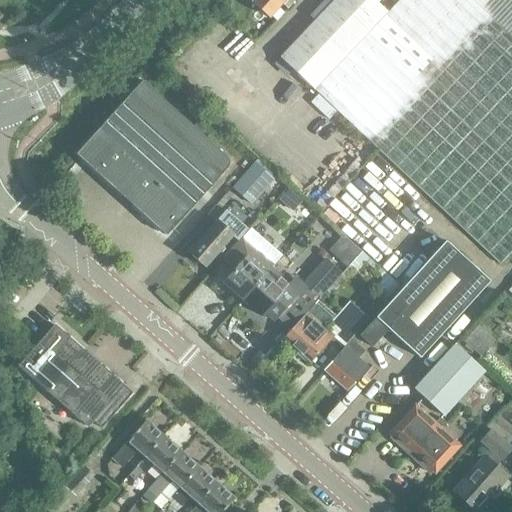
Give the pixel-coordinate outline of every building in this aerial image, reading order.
[(292,0),(254,0),(252,2),(269,18),(282,4),(288,9),(295,2),(292,0)] [(333,0),(280,57),(315,90),(388,12),(378,3),(380,0),(333,0)] [(511,0),(398,0),(388,12),(315,90),(501,265),(511,252),(511,0)] [(77,153),(85,160),(166,234),(227,168),(228,165),(228,161),(226,157),(143,81),(77,153)] [(275,179),(255,162),(233,187),(252,204),(275,179)] [(293,211),(303,200),(289,188),(279,199),(293,211)] [(226,210),(217,220),(217,219),(187,252),(205,268),(233,236),(239,241),(249,230),(226,210)] [(348,266),(361,251),(343,234),(329,250),(348,266)] [(445,241),(359,335),(372,347),(385,332),(390,331),(419,358),(489,281),(445,241)] [(222,283),(242,300),(270,268),(272,265),(253,248),(222,283)] [(369,257),(362,251),(351,264),(358,270),(369,257)] [(387,274),(369,258),(366,261),(373,269),(376,269),(380,274),(382,281),(387,274)] [(304,283),(320,297),(341,273),(325,259),(304,283)] [(270,268),(242,300),(262,318),(265,315),(273,321),(297,295),(289,288),(287,290),(274,280),(278,275),(270,268)] [(390,277),(376,292),(385,300),(398,285),(390,277)] [(332,337),(344,347),(351,339),(350,338),(367,319),(349,303),(326,329),(308,313),(285,339),(311,362),(332,337)] [(133,393),(124,385),(55,324),(19,366),(88,427),(94,421),(103,429),(133,393)] [(481,357),(496,340),(478,324),(464,341),(466,343),(464,346),(472,353),(474,350),(481,357)] [(323,370),(346,391),(367,367),(358,358),(357,357),(363,350),(351,339),(344,347),(323,370)] [(439,422),(453,406),(461,397),(484,372),(455,346),(409,396),(420,406),(402,414),(389,428),(437,471),(455,450),(422,420),(428,413),(439,422)] [(145,421),(127,442),(113,458),(120,465),(127,457),(128,458),(135,449),(145,458),(163,437),(145,421)] [(496,467),(511,449),(491,431),(480,443),(489,450),(453,492),(475,511),(478,511),(508,478),(496,467)] [(181,452),(163,437),(145,458),(162,472),(147,489),(148,490),(181,452)] [(198,467),(181,452),(148,490),(157,498),(172,481),(180,488),(171,498),(172,498),(198,467)] [(137,480),(145,471),(138,464),(130,473),(137,480)] [(216,482),(198,467),(172,498),(181,506),(190,496),(197,503),(192,510),(216,482)] [(76,496),(95,475),(90,470),(70,491),(76,496)] [(222,511),(234,498),(216,482),(192,510),(194,511),(206,511),(207,511),(208,511),(222,511)] [(138,502),(129,511),(142,511),(145,508),(138,502)]
